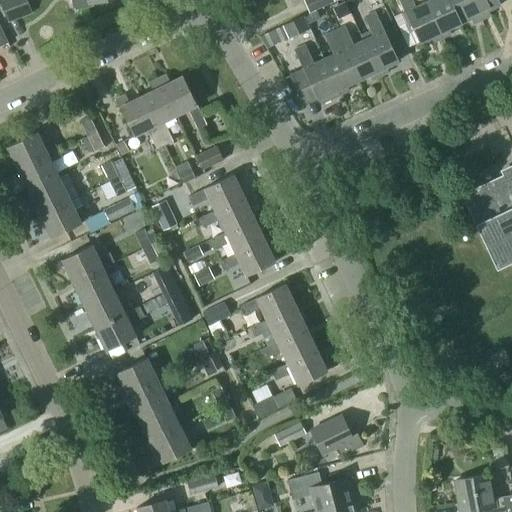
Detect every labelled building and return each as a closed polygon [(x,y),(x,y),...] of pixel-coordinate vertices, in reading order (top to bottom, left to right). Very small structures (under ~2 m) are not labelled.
[(32,13),(27,0),(0,0),(8,22),(32,13)] [(104,0),(71,0),(73,10),(93,5),(92,3),(104,0)] [(316,9),(335,0),(334,0),(306,0),(312,11),(316,9)] [(435,42),(443,38),(424,0),(399,0),(402,7),(403,6),(420,42),(432,37),(435,42)] [(425,0),(424,0),(443,38),(451,34),(448,29),(460,24),(448,0),(428,0),(426,1),(425,0)] [(448,0),(460,24),(472,18),(474,23),(482,19),(472,0),(448,0)] [(472,0),(482,19),(490,16),(488,10),(500,5),(497,0),(472,0)] [(333,6),(333,7),(338,18),(350,13),(345,1),(333,6)] [(312,11),(303,15),(307,23),(319,17),(316,9),(312,11)] [(373,34),(363,39),(380,76),(388,72),(386,67),(398,61),(375,12),(365,16),(373,34)] [(289,38),(310,28),(307,23),(303,15),(283,25),(289,38)] [(344,26),(335,31),(358,80),(370,74),(372,80),(380,76),(363,39),(352,44),(344,26)] [(349,91),(346,85),(358,80),(335,31),(326,35),(334,53),(323,58),(341,94),(349,91)] [(320,104),(341,94),(323,58),(313,63),(304,45),(295,49),(304,68),(290,74),(305,105),(318,99),(320,104)] [(166,74),(158,79),(175,115),(188,109),(197,128),(206,124),(197,104),(196,104),(182,75),(170,82),(166,74)] [(158,79),(149,83),(153,90),(141,96),(165,145),(173,141),(163,121),(175,115),(158,79)] [(156,149),(165,145),(141,96),(129,102),(125,94),(116,99),(134,135),(147,129),(156,149)] [(80,120),(87,136),(97,131),(89,115),(80,120)] [(104,145),(97,131),(87,136),(94,150),(104,145)] [(55,143),(45,148),(37,132),(7,146),(18,169),(48,155),(59,150),(55,143)] [(203,169),(223,159),(217,146),(196,156),(203,169)] [(59,150),(48,155),(18,169),(29,192),(59,178),(51,162),(62,156),(59,150)] [(101,165),(109,180),(118,176),(111,160),(101,165)] [(496,269),(511,261),(511,170),(461,194),(496,269)] [(135,187),(127,171),(118,176),(123,185),(126,191),(135,187)] [(209,198),(215,210),(244,196),(233,174),(205,188),(189,196),(193,205),(209,198)] [(118,176),(109,180),(117,196),(126,191),(123,185),(118,176)] [(65,190),(59,178),(29,192),(41,216),(70,201),(69,199),(77,195),(73,186),(65,190)] [(166,199),(163,193),(149,199),(152,206),(166,199)] [(244,196),(215,210),(199,218),(203,227),(219,219),(226,232),(254,217),(244,196)] [(70,201),(41,216),(51,238),(81,223),(74,209),(82,205),(78,197),(70,201)] [(104,210),(109,221),(134,208),(129,197),(104,210)] [(177,223),(166,199),(152,206),(163,230),(177,223)] [(265,239),(254,217),(226,232),(209,240),(214,249),(230,241),(236,253),(265,239)] [(135,233),(142,248),(152,244),(144,228),(135,233)] [(236,253),(220,261),(224,270),(240,262),(246,275),(275,262),(265,239),(236,253)] [(62,259),(73,282),(103,268),(103,267),(114,261),(109,252),(98,257),(92,244),(62,259)] [(152,244),(142,248),(149,263),(159,259),(152,244)] [(198,244),(183,252),(188,262),(203,254),(198,244)] [(174,282),(166,265),(155,271),(164,289),(175,284),(174,282)] [(208,266),(193,274),(200,286),(215,278),(208,266)] [(114,290),(103,268),(73,282),(84,305),(114,290)] [(261,307),(267,319),(295,305),(285,283),(256,297),(240,305),(245,315),(261,307)] [(184,302),(177,287),(166,293),(175,311),(186,306),(184,302)] [(84,305),(95,327),(125,313),(114,290),(84,305)] [(209,325),(231,314),(224,301),(202,311),(206,320),(209,325)] [(277,341),(306,327),(295,305),(267,319),(251,327),(255,336),(271,328),(277,341)] [(106,350),(136,336),(130,323),(144,316),(139,306),(125,313),(95,327),(106,350)] [(282,350),(288,363),(316,348),(306,327),(277,341),(261,349),(265,358),(282,350)] [(176,333),(152,345),(158,357),(182,346),(176,333)] [(200,360),(209,355),(202,339),(193,344),(200,360)] [(327,371),(316,348),(288,363),(271,371),(276,380),(292,372),(298,385),(327,371)] [(217,370),(209,355),(200,360),(208,375),(217,370)] [(117,372),(127,394),(157,379),(168,374),(164,365),(153,370),(147,357),(117,372)] [(169,403),(157,379),(127,394),(139,418),(169,403)] [(211,390),(219,406),(228,402),(220,386),(211,390)] [(251,404),(257,417),(279,407),(273,393),(251,404)] [(228,402),(219,406),(226,421),(236,417),(228,402)] [(139,418),(150,440),(180,425),(169,403),(139,418)] [(341,415),(310,430),(322,454),(338,446),(343,455),(363,445),(357,433),(352,436),(341,415)] [(306,433),(300,421),(274,433),(280,446),(306,433)] [(191,448),(180,425),(150,440),(161,463),(191,448)] [(312,494),(316,511),(353,501),(347,477),(321,484),(318,471),(287,480),(292,499),(312,494)] [(191,494),(218,487),(214,474),(187,481),(191,494)] [(481,511),(511,511),(511,494),(494,498),(490,474),(454,480),(460,511),(481,508),(481,511)] [(270,494),(267,483),(253,487),(256,499),(269,496),(270,494)] [(137,507),(138,511),(185,511),(184,507),(169,511),(165,499),(137,507)] [(184,507),(185,511),(207,511),(211,511),(208,501),(184,507)] [(355,511),(353,501),(316,511),(355,511)]
